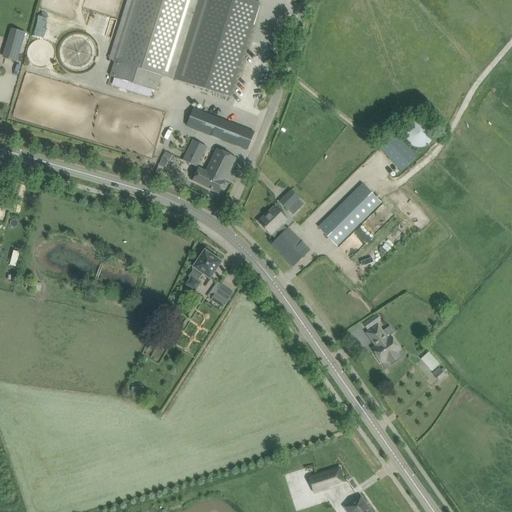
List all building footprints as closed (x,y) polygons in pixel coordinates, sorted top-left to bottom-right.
[(161,76),(173,80),(231,97),(260,3),(249,0),(127,0),(109,60),(115,62),(110,77),(157,91),(161,76)] [(13,27),(4,56),(21,61),(30,32),(13,27)] [(188,125),(238,146),(248,149),(254,133),(194,108),(188,125)] [(405,133),(405,134),(405,136),(406,137),(406,138),(406,139),(407,140),(407,141),(408,142),(409,143),(409,144),(410,145),(412,146),(413,147),(414,147),(416,148),(417,148),(418,148),(419,148),(420,148),(422,148),(423,148),(424,147),(425,147),(427,146),(428,145),(429,144),(430,143),(431,142),(431,141),(432,140),(432,139),(433,138),(433,137),(433,135),(433,134),(433,133),(433,132),(433,131),(432,129),(432,128),(431,127),(430,126),(430,125),(429,124),(428,124),(427,123),(426,122),(425,122),(424,121),(423,121),(422,121),(420,121),(419,120),(418,121),(417,121),(416,121),(414,121),(413,122),(412,122),(411,123),(410,124),(409,125),(408,126),(407,127),(407,128),(406,130),(406,131),(406,132),(405,133)] [(379,148),(401,171),(416,157),(394,134),(379,148)] [(193,140),(183,161),(197,167),(206,147),(193,140)] [(218,150),(216,149),(206,172),(199,168),(193,181),(219,194),(237,158),(218,149),(218,150)] [(163,158),(160,166),(165,168),(168,161),(163,158)] [(363,183),(326,220),(319,227),(337,246),(381,202),(363,183)] [(280,202),(287,209),(299,198),(291,190),(280,202)] [(286,220),(281,214),(274,207),(259,222),(276,239),(272,244),(294,266),(310,250),(288,228),(287,229),(282,224),(286,220)] [(205,251),(200,259),(193,269),(195,270),(190,277),(192,278),(187,284),(195,290),(200,283),(197,281),(203,273),(210,278),(221,262),(220,261),(221,260),(216,256),(215,258),(205,251)] [(26,288),(45,293),(47,285),(34,281),(33,285),(27,283),(26,288)] [(211,299),(223,308),(234,293),(221,285),(211,299)] [(390,364),(400,357),(396,352),(400,349),(391,336),(395,333),(390,326),(383,331),(378,325),(367,333),(376,346),(373,349),(382,362),(387,359),(390,364)] [(430,368),(432,371),(438,365),(435,362),(437,361),(429,352),(421,359),(429,368),(430,368)] [(434,376),(439,382),(446,375),(439,367),(433,373),(434,375),(434,376)] [(144,388),(132,389),(133,401),(145,400),(144,388)] [(309,477),(314,493),(329,488),(329,486),(344,481),(340,468),(309,477)] [(371,511),(361,496),(345,507),(347,511),(371,511)]
